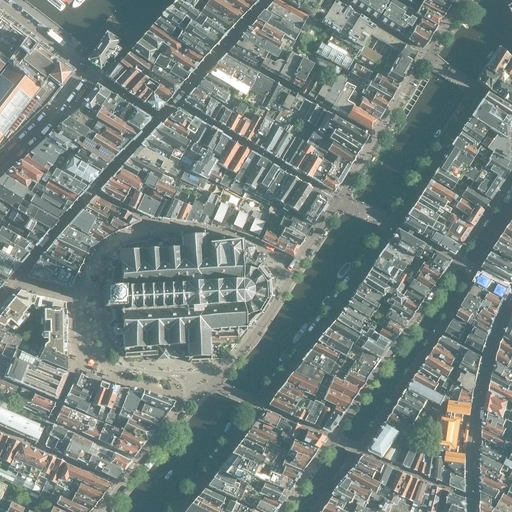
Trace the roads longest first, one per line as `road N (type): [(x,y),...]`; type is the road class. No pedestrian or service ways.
road 1 (residential): [(13,281),(265,0)]
road 2 (residential): [(0,164),(81,70),(0,3)]
road 3 (residential): [(337,201),(258,329),(209,384)]
road 4 (residential): [(258,404),(390,223)]
road 5 (residential): [(454,260),(331,438)]
road 6 (residential): [(362,452),(478,271)]
road 7 (residential): [(390,223),(473,94),(425,56)]
road 8 (residential): [(425,56),(337,201)]
road 9 (residential): [(209,384),(186,400),(99,511)]
road 10 (residential): [(173,511),(258,404)]
